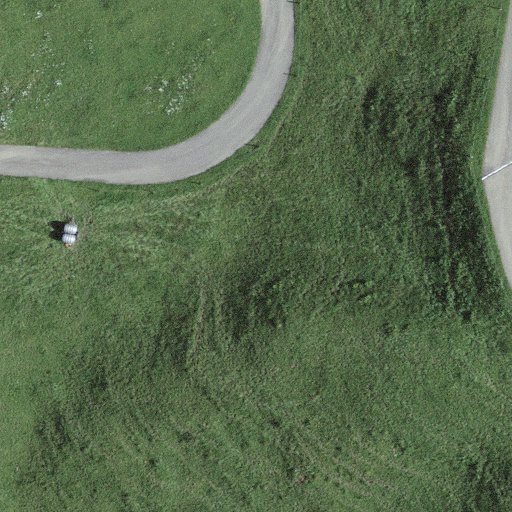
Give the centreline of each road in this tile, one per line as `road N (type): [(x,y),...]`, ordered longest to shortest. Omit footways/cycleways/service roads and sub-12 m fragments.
road 1 (track): [(274,0),(276,41),(261,93),(217,144),(180,161),(140,165),(0,160)]
road 2 (track): [(511,244),(500,171),(511,95)]
